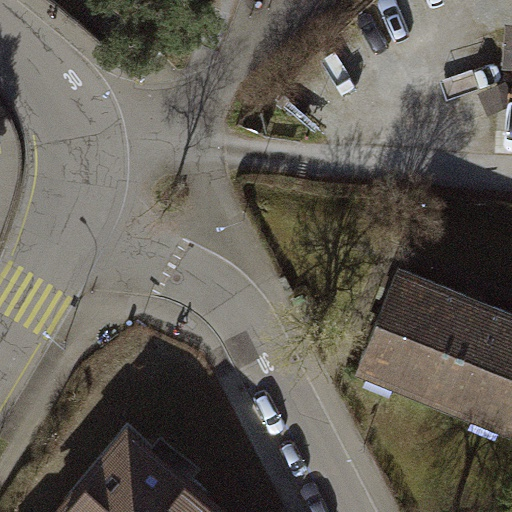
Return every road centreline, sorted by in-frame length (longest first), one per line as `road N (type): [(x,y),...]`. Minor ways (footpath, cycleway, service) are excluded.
road 1 (residential): [(70,219),(200,281),(244,313),(344,511)]
road 2 (residential): [(0,29),(53,81),(69,117),(78,160),(70,219)]
road 3 (residential): [(0,343),(70,219)]
